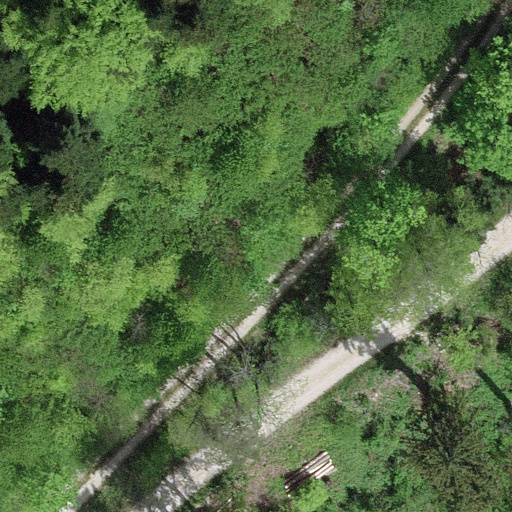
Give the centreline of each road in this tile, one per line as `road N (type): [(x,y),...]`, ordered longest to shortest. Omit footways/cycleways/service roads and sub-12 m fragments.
road 1 (track): [(53,511),(412,129),(500,0)]
road 2 (track): [(159,511),(511,223)]
